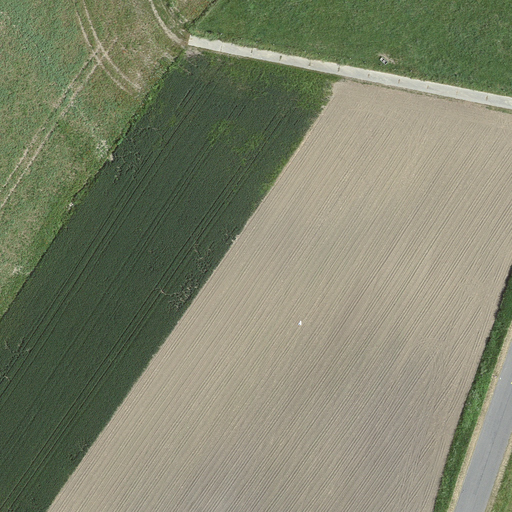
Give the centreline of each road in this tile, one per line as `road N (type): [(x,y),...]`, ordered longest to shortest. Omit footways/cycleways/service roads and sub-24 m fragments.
road 1 (track): [(511,104),(201,45)]
road 2 (tertiary): [(469,511),(511,384)]
